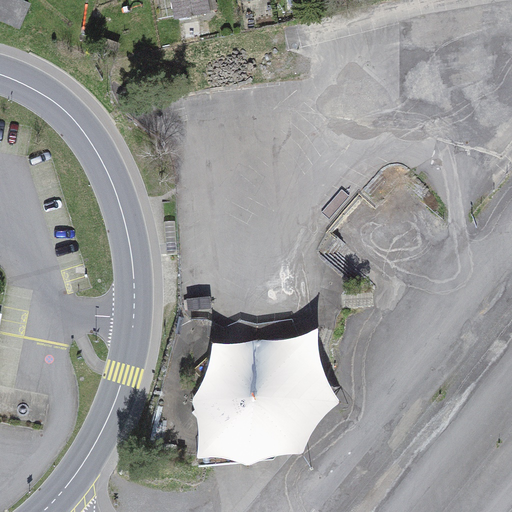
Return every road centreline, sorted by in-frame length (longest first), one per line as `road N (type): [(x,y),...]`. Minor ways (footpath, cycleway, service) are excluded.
road 1 (unknown): [(452,133),(428,109),(412,107),(362,133),(311,198),(290,269),(270,289),(252,293),(230,256),(226,217),(249,124),(270,97),(371,41),(511,3)]
road 2 (secondary): [(43,511),(115,404),(131,344),(134,280),(112,184),(85,133),(49,99),(0,74)]
road 3 (unknown): [(459,307),(466,171),(452,133)]
